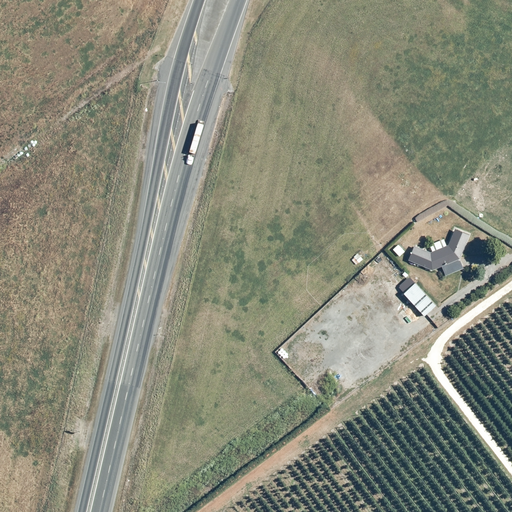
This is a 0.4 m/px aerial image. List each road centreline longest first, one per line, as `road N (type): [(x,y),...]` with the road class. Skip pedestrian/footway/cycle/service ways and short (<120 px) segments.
road 1 (trunk): [(239,0),(175,183),(99,511)]
road 2 (trunk): [(84,511),(176,71),(198,0)]
road 3 (unknown): [(30,0),(0,145)]
